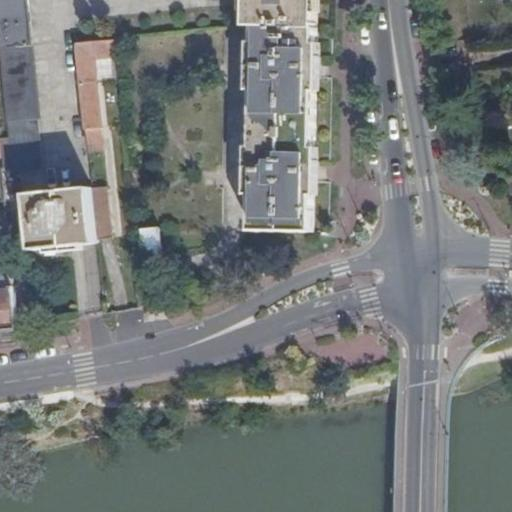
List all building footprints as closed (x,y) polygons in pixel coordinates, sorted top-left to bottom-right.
[(0,0),(0,33),(2,51),(32,48),(27,0),(0,0)] [(318,29),(318,0),(253,0),(252,28),(257,28),(318,29)] [(252,232),(314,233),(318,29),(257,28),(252,232)] [(96,59),(118,57),(116,41),(78,44),(87,132),(103,130),(96,59)] [(2,51),(13,167),(43,164),(32,48),(2,51)] [(111,189),(93,191),(98,243),(116,241),(111,189)] [(33,252),(98,246),(98,243),(93,191),(28,196),(33,252)] [(160,230),(143,232),(145,254),(162,253),(160,230)] [(0,345),(19,343),(11,261),(0,262),(0,345)]
